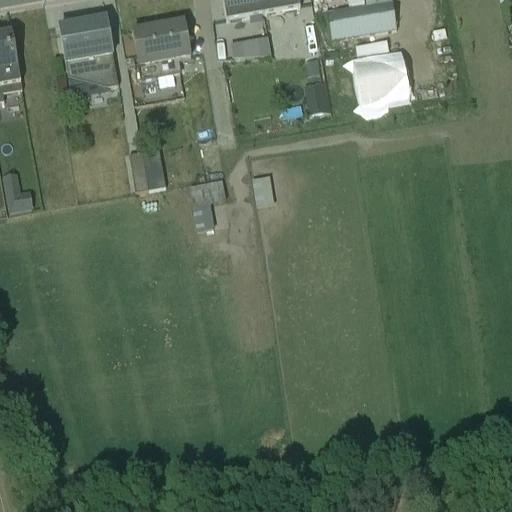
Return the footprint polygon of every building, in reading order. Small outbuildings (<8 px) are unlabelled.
[(264,18),(261,0),(225,0),(229,23),(264,18)] [(261,0),(264,18),(300,12),(298,0),(261,0)] [(331,46),(396,35),(390,0),(311,0),(314,19),(327,17),(331,46)] [(65,69),(114,62),(108,22),(59,29),(65,69)] [(139,73),(191,64),(184,24),(132,33),(139,73)] [(317,93),(323,123),(342,119),(336,89),(317,93)] [(244,115),(253,136),(274,127),(265,106),(244,115)] [(201,147),(226,145),(223,113),(198,116),(201,147)] [(156,161),(142,164),(149,202),(163,200),(156,161)] [(270,218),(290,216),(286,184),(265,186),(270,218)] [(17,215),(31,215),(31,185),(17,185),(17,215)] [(225,213),(237,212),(236,191),(205,192),(207,239),(226,238),(225,213)]
